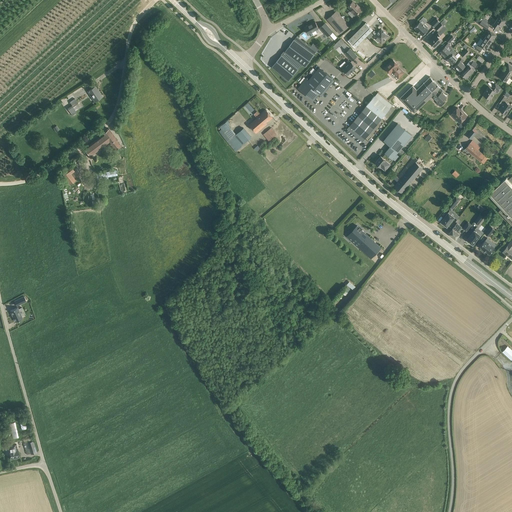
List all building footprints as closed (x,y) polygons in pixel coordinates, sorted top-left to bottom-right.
[(351,10),(355,15),(362,9),(357,4),(356,5),(353,1),(348,6),(351,9),(351,10)] [(336,11),(328,19),(340,32),(348,25),(336,11)] [(496,21),(503,26),(504,24),(503,24),(506,19),(496,12),(494,15),(498,17),(496,21)] [(431,24),(434,27),(440,21),(437,18),(431,24)] [(503,26),(496,21),(494,23),(491,20),(489,23),(499,30),(501,27),(502,27),(503,26)] [(305,27),(308,34),(319,28),(315,21),(309,24),(310,25),(305,27)] [(420,33),(422,35),(428,29),(427,28),(428,27),(424,23),(423,24),(420,21),(414,27),(417,30),(416,31),(419,33),(420,33)] [(479,24),(487,29),(489,26),(486,24),(481,21),(479,24)] [(348,40),(355,47),(373,29),(366,22),(348,40)] [(435,28),(438,31),(444,26),(440,22),(435,28)] [(320,27),(328,36),(333,32),(325,23),(320,27)] [(374,30),(372,32),(375,35),(374,36),(381,44),(388,36),(381,29),(377,33),(374,30)] [(486,35),(493,40),(497,35),(488,29),(487,31),(486,30),(484,33),(486,35)] [(433,46),(435,47),(442,40),(439,37),(440,35),(437,32),(429,41),(431,43),(430,44),(433,46)] [(446,40),(449,43),(455,37),(452,34),(446,40)] [(483,40),(490,45),(493,40),(486,35),(483,40)] [(294,39),(285,52),(302,64),(305,67),(314,54),(317,51),(311,47),(297,36),(294,40),(294,39)] [(490,45),(483,40),(481,39),(477,44),(478,44),(475,48),(480,52),(483,48),(486,50),(490,45)] [(448,43),(440,52),(445,57),(447,55),(453,49),(453,48),(448,43)] [(345,53),(352,61),(357,56),(350,48),(345,53)] [(449,57),(447,59),(452,64),(458,58),(454,55),(457,53),(453,49),(447,55),(449,57)] [(461,55),(464,57),(470,52),(467,49),(461,55)] [(282,55),(272,67),(289,81),(302,64),(285,52),(282,55)] [(455,66),(460,71),(465,65),(462,62),(463,61),(461,59),(455,66)] [(385,68),(390,73),(392,70),(399,77),(404,72),(398,66),(399,65),(393,60),(385,68)] [(462,74),(466,78),(474,70),(473,68),(474,68),(475,67),(477,64),(473,61),(471,60),(466,65),(468,67),(462,74)] [(344,61),(339,65),(343,69),(342,69),(348,75),(356,67),(351,61),(348,64),(346,62),(344,61)] [(499,77),(506,82),(511,72),(511,66),(508,64),(499,77)] [(298,88),(313,101),(319,94),(321,96),(335,80),(319,67),(309,80),(306,78),(298,88)] [(446,102),(444,99),(447,97),(441,90),(440,91),(438,90),(441,87),(430,76),(417,89),(413,85),(400,97),(415,112),(434,93),(437,95),(434,98),(437,101),(437,103),(440,106),(442,106),(446,102)] [(483,95),(490,99),(496,91),(495,91),(496,89),(499,91),(502,88),(495,83),(493,87),(494,87),(493,89),(489,86),(483,95)] [(88,91),(95,102),(102,97),(95,86),(89,90),(88,90),(88,91)] [(347,129),(362,142),(390,108),(375,96),(347,129)] [(499,103),(499,104),(501,102),(503,104),(499,110),(506,114),(511,106),(508,103),(510,100),(504,96),(499,103)] [(67,108),(71,113),(81,107),(75,98),(70,102),(72,105),(67,108)] [(451,114),(460,123),(462,121),(463,121),(465,119),(465,117),(467,116),(464,112),(463,113),(458,108),(454,111),(451,114)] [(249,125),(256,133),(267,124),(266,123),(273,117),(266,110),(249,125)] [(223,126),(221,128),(229,139),(238,149),(251,137),(243,128),(236,134),(229,125),(227,123),(227,124),(225,122),(222,125),(223,126)] [(381,156),(376,162),(381,166),(385,169),(390,163),(385,159),(388,155),(392,159),(412,135),(398,123),(384,140),(391,146),(382,156),(381,156)] [(84,149),(90,156),(109,142),(115,150),(121,145),(109,128),(103,133),(103,134),(84,149)] [(264,134),(267,139),(268,140),(277,134),(271,128),(265,133),(264,134)] [(467,136),(471,139),(476,132),(473,129),(467,136)] [(465,148),(481,161),(485,156),(478,150),(481,147),(472,140),(465,148)] [(400,179),(395,186),(402,192),(426,164),(419,158),(417,159),(415,157),(398,177),(400,179)] [(76,180),(71,174),(75,171),(70,165),(61,172),(70,184),(76,180)] [(96,173),(97,179),(118,175),(116,169),(96,173)] [(511,176),(508,180),(507,178),(506,177),(488,195),(502,209),(499,212),(511,225),(511,176)] [(456,195),(446,207),(451,210),(460,199),(456,195)] [(454,217),(448,212),(441,221),(442,222),(441,223),(444,225),(445,224),(447,226),(449,224),(450,224),(452,221),(452,220),(454,217)] [(480,214),(475,221),(478,224),(484,217),(480,214)] [(468,222),(463,228),(467,231),(471,225),(468,222)] [(453,228),(449,234),(456,239),(460,234),(457,232),(461,227),(457,223),(453,228)] [(358,226),(348,237),(358,246),(361,243),(365,247),(364,249),(373,257),(381,248),(368,235),(364,240),(360,236),(364,231),(358,226)] [(485,233),(489,237),(495,229),(491,226),(485,233)] [(474,230),(467,239),(468,240),(467,241),(470,243),(470,242),(473,244),(480,235),(477,232),(479,229),(477,227),(474,230)] [(480,247),(489,254),(494,247),(488,242),(490,240),(487,238),(485,240),(480,247)] [(511,240),(503,252),(511,258),(511,240)] [(24,296),(14,301),(17,306),(26,301),(24,296)] [(17,307),(10,310),(15,321),(22,318),(21,316),(25,314),(22,307),(18,309),(17,307)] [(502,352),(511,360),(511,350),(508,346),(502,352)] [(24,443),(27,454),(31,453),(31,454),(37,452),(33,440),(24,443)] [(11,458),(19,456),(18,449),(17,449),(16,444),(9,446),(9,448),(6,448),(7,455),(10,454),(11,458)]
